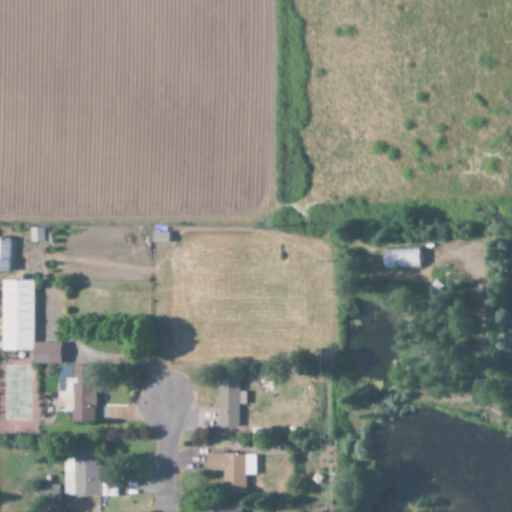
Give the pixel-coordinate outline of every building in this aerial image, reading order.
[(46,229),(32,229),(33,243),(46,243),(46,229)] [(0,273),(15,273),(15,239),(0,239),(0,273)] [(381,250),(382,269),(420,268),(419,249),(381,250)] [(38,281),(7,281),(6,351),(38,351),(38,281)] [(39,365),(66,364),(66,343),(38,343),(39,365)] [(74,423),(93,423),(93,408),(98,408),(98,365),(62,365),(62,379),(67,379),(67,392),(62,392),(62,413),(74,413),(74,423)] [(217,428),(237,428),(238,377),(218,377),(217,428)] [(63,460),(63,496),(100,495),(100,465),(96,466),(95,447),(73,448),(73,459),(63,460)] [(254,454),(205,454),(205,471),(221,471),(222,494),(244,494),(244,475),(254,475),(254,454)]
